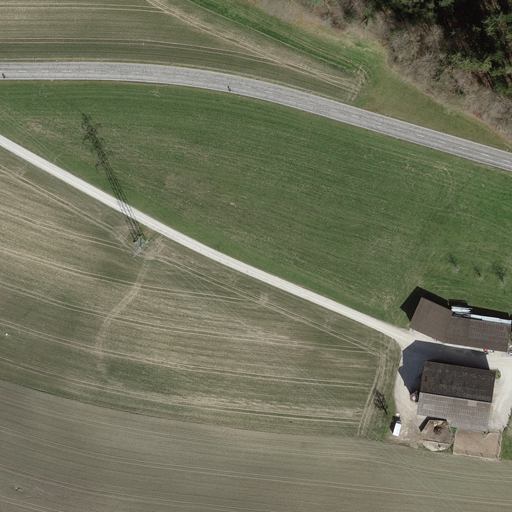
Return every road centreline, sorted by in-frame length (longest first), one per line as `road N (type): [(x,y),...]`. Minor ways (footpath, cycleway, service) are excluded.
road 1 (track): [(0,139),(282,285),(432,348),(511,363)]
road 2 (tertiary): [(511,162),(235,84),(0,71)]
